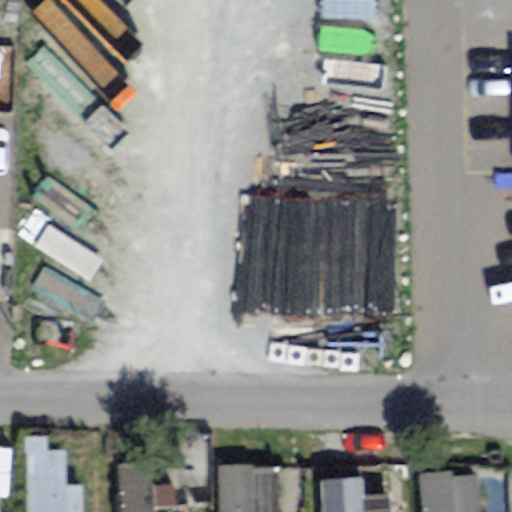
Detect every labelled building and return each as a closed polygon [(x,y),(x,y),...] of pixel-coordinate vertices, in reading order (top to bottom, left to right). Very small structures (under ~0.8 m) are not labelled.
[(31,434),(28,511),(85,511),(87,475),(64,475),(65,435),(31,434)] [(0,485),(11,486),(13,437),(0,436),(0,485)] [(120,455),(122,511),(155,511),(153,453),(120,455)] [(222,456),(221,511),(273,511),(275,457),(222,456)] [(425,511),(489,511),(487,464),(423,467),(425,511)] [(395,511),(394,465),(324,467),(324,511),(395,511)] [(0,511),(7,511),(9,490),(0,489),(0,511)]
